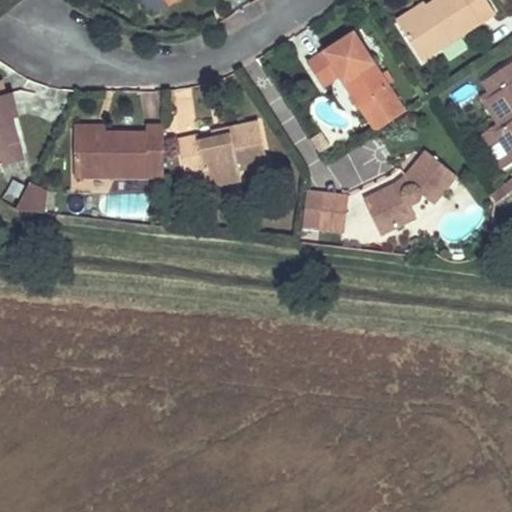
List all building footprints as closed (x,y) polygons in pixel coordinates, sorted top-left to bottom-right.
[(423,59),(495,13),(486,0),(437,0),(427,7),(429,10),(403,27),(423,59)] [(429,10),(427,7),(424,2),(398,19),(403,27),(429,10)] [(392,87),(355,31),(307,62),(322,85),(339,74),(343,81),(350,76),(367,103),(392,87)] [(511,62),(485,80),(494,93),(486,98),(504,125),(494,131),(511,159),(511,62)] [(367,103),(350,76),(343,81),(361,107),(367,103)] [(19,116),(12,92),(7,93),(14,117),(19,116)] [(0,166),(25,159),(14,117),(7,93),(0,95),(0,166)] [(267,161),(259,122),(227,129),(228,134),(212,138),(199,141),(198,135),(179,139),(187,174),(205,170),(207,179),(208,185),(242,178),(240,167),(267,161)] [(164,184),(164,125),(147,125),(148,132),(107,132),(77,132),(76,176),(155,176),(154,184),(164,184)] [(212,138),(228,134),(227,129),(212,132),(212,138)] [(311,139),(320,153),(329,147),(320,133),(311,139)] [(434,204),(457,176),(428,151),(408,175),(413,180),(405,183),(401,190),(397,184),(365,199),(381,234),(416,217),(411,204),(415,203),(418,201),(421,198),(423,195),(434,204)] [(344,169),(350,186),(388,171),(382,154),(344,169)] [(267,180),(292,179),(292,165),(267,166),(267,180)] [(207,179),(205,170),(187,174),(189,184),(207,179)] [(401,190),(405,183),(413,180),(408,175),(397,184),(401,190)] [(21,212),(44,217),(50,190),(26,185),(21,212)] [(320,229),(325,195),(308,192),(302,226),(320,229)]
